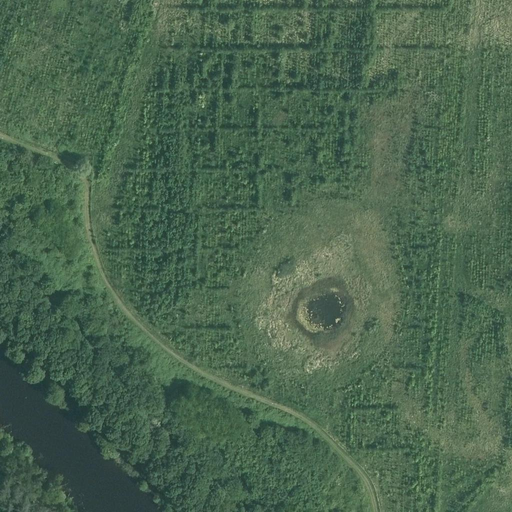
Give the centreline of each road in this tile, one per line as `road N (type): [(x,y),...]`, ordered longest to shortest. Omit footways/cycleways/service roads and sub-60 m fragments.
road 1 (track): [(246,511),(0,249)]
road 2 (track): [(0,299),(197,511)]
